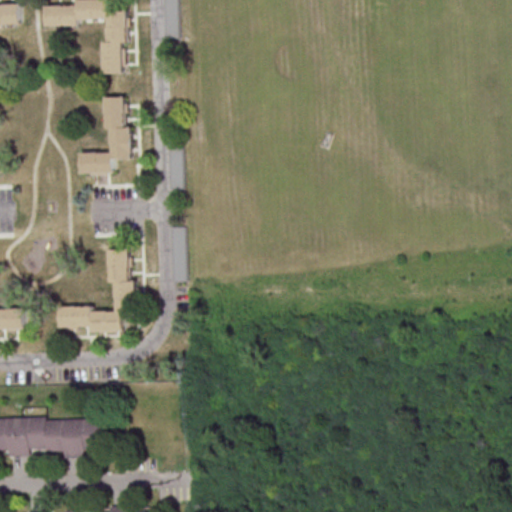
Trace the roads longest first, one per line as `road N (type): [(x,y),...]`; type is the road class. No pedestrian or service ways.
road 1 (residential): [(58,362),(139,351),(165,321),(161,0)]
road 2 (residential): [(0,483),(154,478)]
